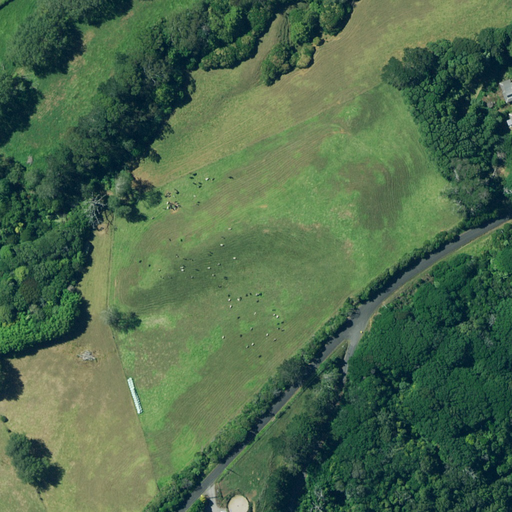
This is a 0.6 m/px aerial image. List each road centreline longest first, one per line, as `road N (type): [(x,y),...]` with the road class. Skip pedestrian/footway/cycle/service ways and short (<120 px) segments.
road 1 (unclassified): [(176,511),(372,297)]
road 2 (unclassified): [(298,511),(372,297)]
road 3 (unclassified): [(372,297),(511,216)]
